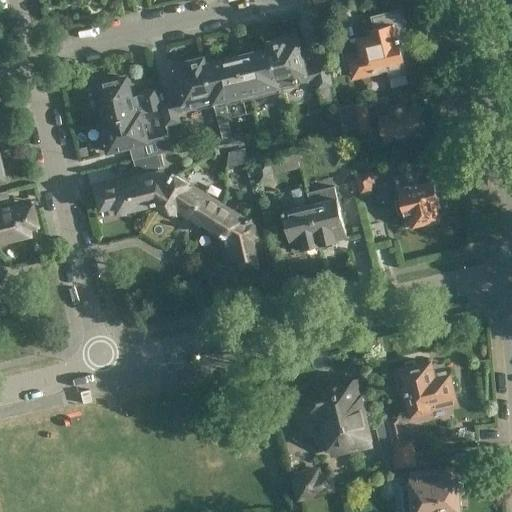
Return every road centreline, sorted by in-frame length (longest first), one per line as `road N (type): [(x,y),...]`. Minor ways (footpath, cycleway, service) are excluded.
road 1 (residential): [(511,274),(106,365)]
road 2 (residential): [(106,365),(33,64)]
road 3 (residential): [(33,64),(299,0)]
road 4 (residential): [(511,174),(479,0)]
